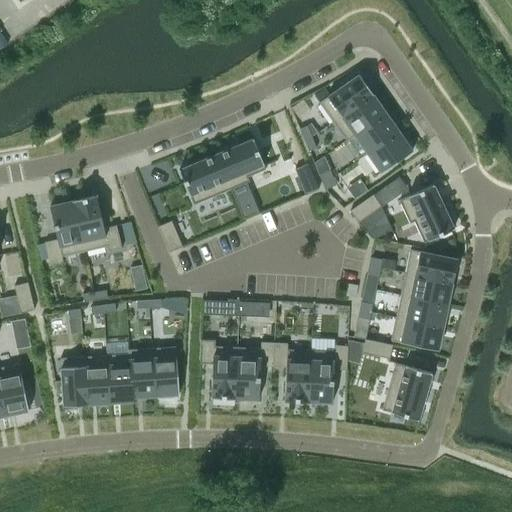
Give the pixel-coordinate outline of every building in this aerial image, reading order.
[(328,95),(319,102),(332,122),(372,94),(358,75),(355,77),(353,74),(339,84),(341,86),(328,95)] [(324,89),(314,96),(319,102),(328,95),(324,89)] [(372,94),(332,122),(345,140),(385,113),(372,94)] [(385,113),(345,140),(346,141),(354,136),(366,153),(398,131),(385,113)] [(299,129),(303,140),(311,137),(306,126),(299,129)] [(398,131),(366,153),(380,173),(412,151),(398,131)] [(311,137),(303,140),(308,151),(316,148),(311,137)] [(252,139),(215,154),(230,189),(243,218),(258,212),(246,182),(249,181),(247,177),(265,169),(252,139)] [(215,154),(178,170),(193,205),(230,189),(215,154)] [(307,164),(294,169),(305,195),(318,189),(307,164)] [(329,170),(318,175),(321,182),(332,177),(329,170)] [(407,188),(398,176),(389,183),(372,195),(380,206),(381,207),(407,188)] [(332,177),(321,182),(324,190),(325,189),(336,185),(332,177)] [(433,184),(398,200),(409,223),(413,221),(423,243),(453,229),(433,184)] [(95,195),(72,201),(84,251),(106,246),(107,252),(121,249),(116,225),(103,228),(95,195)] [(372,195),(349,211),(357,222),(380,206),(372,195)] [(57,239),(44,242),(49,265),(63,262),(61,256),(84,251),(72,201),(49,206),(57,239)] [(171,221),(158,226),(169,252),(182,247),(171,221)] [(453,238),(447,241),(451,249),(457,246),(453,238)] [(409,249),(405,272),(452,282),(457,259),(409,249)] [(369,257),(368,265),(380,267),(381,260),(369,257)] [(368,265),(366,273),(378,275),(380,267),(368,265)] [(405,272),(400,295),(447,305),(452,282),(405,272)] [(27,282),(14,286),(20,313),(34,309),(27,282)] [(347,284),(345,296),(355,298),(357,285),(348,284),(347,284)] [(94,292),(95,300),(107,298),(106,290),(94,292)] [(83,302),(95,300),(94,292),(82,294),(83,302)] [(400,295),(395,317),(442,327),(447,305),(400,295)] [(160,299),(148,300),(148,308),(161,307),(160,299)] [(227,299),(226,315),(238,315),(238,299),(227,299)] [(148,300),(136,300),(136,309),(148,308),(148,300)] [(360,302),(358,309),(370,312),(372,304),(360,302)] [(114,303),(102,305),(103,313),(115,311),(114,303)] [(102,305),(90,307),(91,315),(103,313),(102,305)] [(79,309),(67,310),(69,319),(81,317),(79,309)] [(358,309),(357,318),(369,320),(370,312),(358,309)] [(395,317),(390,341),(437,351),(442,327),(395,317)] [(24,319),(10,322),(13,333),(26,330),(27,330),(24,319)] [(200,339),(199,363),(212,364),(210,398),(234,399),(236,347),(214,346),(215,340),(200,339)] [(364,339),(361,353),(389,358),(392,345),(364,339)] [(236,347),(234,399),(258,400),(260,366),(272,366),(273,343),(260,342),(260,348),(236,347)] [(273,343),(272,366),(285,367),(284,401),(308,402),(310,350),(287,349),(287,343),(273,343)] [(310,350),(308,402),(332,403),(333,369),(346,370),(347,346),(334,345),(333,351),(310,350)] [(175,346),(151,348),(155,396),(158,396),(158,399),(174,398),(174,395),(178,394),(175,346)] [(151,348),(128,350),(132,401),(133,401),(133,397),(155,396),(151,348)] [(128,353),(106,355),(109,403),(132,401),(128,350),(128,353)] [(106,355),(83,357),(87,405),(109,403),(106,355)] [(83,357),(60,358),(63,406),(87,405),(83,357)] [(395,362),(382,410),(418,420),(431,373),(395,362)] [(18,363),(0,367),(0,393),(5,416),(28,410),(27,406),(30,406),(27,390),(24,390),(18,363)]
